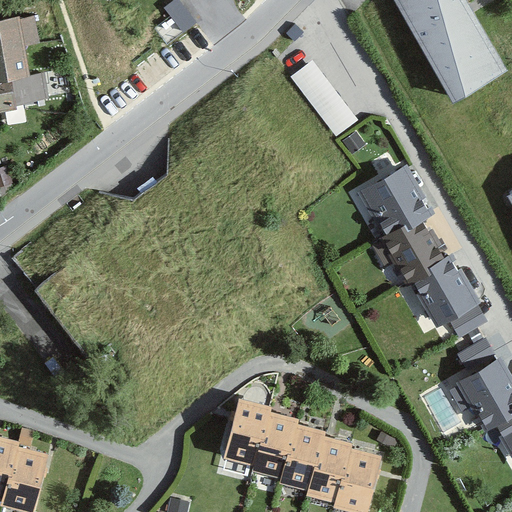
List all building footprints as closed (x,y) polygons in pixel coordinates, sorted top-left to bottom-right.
[(463,0),(394,0),(455,101),(506,71),(469,9),(463,0)] [(21,12),(0,14),(0,66),(8,66),(28,64),(21,12)] [(311,58),(290,75),(337,133),(358,116),(311,58)] [(0,66),(0,102),(16,100),(12,76),(8,66),(0,66)] [(45,70),(12,76),(16,100),(49,94),(45,70)] [(157,184),(67,258),(148,367),(279,265),(234,208),(288,166),(246,113),(157,184)] [(356,131),(344,140),(353,152),(365,143),(356,131)] [(361,187),(386,231),(420,211),(431,205),(406,162),(361,187)] [(7,165),(0,166),(0,191),(14,187),(7,165)] [(414,272),(445,255),(420,211),(386,231),(383,234),(408,276),(414,272)] [(440,319),(477,299),(451,252),(445,255),(414,272),(440,319)] [(479,304),(452,318),(461,333),(487,318),(479,304)] [(486,337),(460,351),(468,366),(494,352),(486,337)] [(485,417),(494,411),(511,401),(511,374),(501,355),(462,376),(485,417)] [(511,401),(494,411),(511,445),(511,401)] [(261,445),(265,447),(273,416),(274,411),(239,402),(225,460),(255,468),(261,445)] [(253,476),(283,483),(289,457),(293,458),(301,429),(302,424),(273,416),(265,447),(261,445),(255,468),(253,476)] [(282,488),(309,495),(315,471),(320,472),(327,441),(329,436),(301,429),(293,458),(289,457),(283,483),(282,488)] [(401,443),(384,434),(380,443),(397,451),(401,443)] [(0,502),(8,504),(15,478),(19,479),(26,450),(28,445),(0,437),(0,502)] [(308,500),(336,507),(342,482),(347,484),(355,453),(356,448),(327,441),(320,472),(315,471),(309,495),(308,500)] [(40,511),(54,457),(26,450),(19,479),(15,478),(8,504),(7,509),(17,511),(40,511)] [(370,511),(384,460),(355,453),(347,484),(342,482),(336,507),(334,511),(370,511)] [(91,454),(87,467),(96,470),(100,456),(91,454)] [(184,511),(187,501),(170,497),(166,511),(184,511)]
